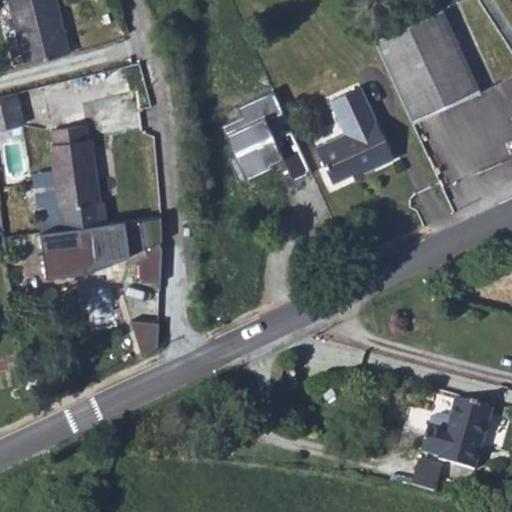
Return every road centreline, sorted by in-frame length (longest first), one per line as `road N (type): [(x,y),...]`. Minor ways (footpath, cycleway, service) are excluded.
road 1 (residential): [(190,363),(175,317),(176,194),(161,79),(136,0)]
road 2 (secondary): [(190,363),(511,214)]
road 3 (unknown): [(329,298),(361,341),(381,352),(511,385)]
road 4 (secondary): [(0,453),(190,363)]
